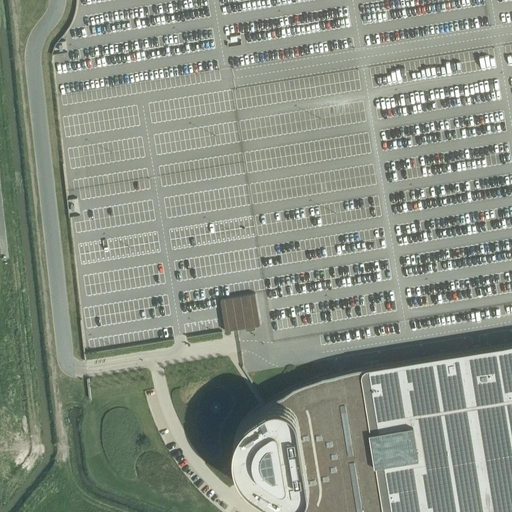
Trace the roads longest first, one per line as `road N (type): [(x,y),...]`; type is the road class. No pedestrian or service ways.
road 1 (unclassified): [(58,0),(32,60),(67,362)]
road 2 (tertiary): [(26,509),(5,257)]
